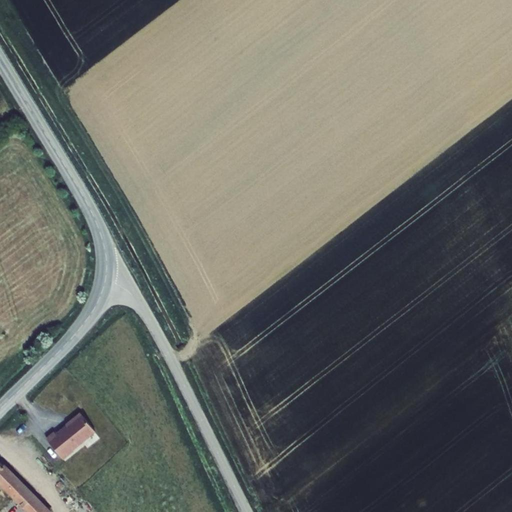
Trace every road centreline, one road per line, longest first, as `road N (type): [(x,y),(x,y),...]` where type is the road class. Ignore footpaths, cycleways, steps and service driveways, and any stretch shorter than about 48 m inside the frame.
road 1 (unclassified): [(247,511),(159,333),(106,268)]
road 2 (tertiary): [(106,268),(100,231),(0,54)]
road 3 (tertiary): [(106,268),(82,326),(0,410)]
